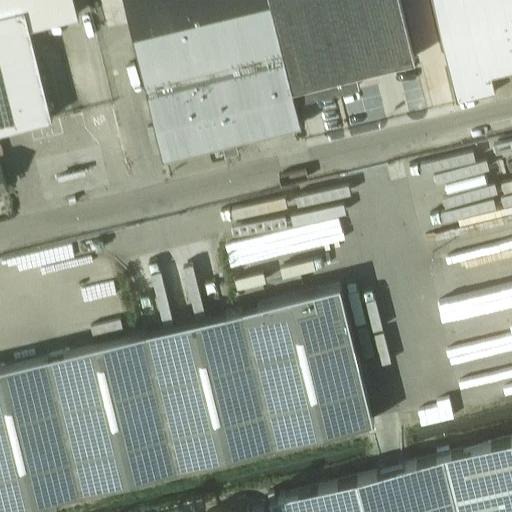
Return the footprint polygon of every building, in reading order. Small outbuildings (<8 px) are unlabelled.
[(0,0),(0,130),(52,118),(30,25),(79,12),(76,0),(0,0)] [(120,0),(104,0),(111,49),(127,47),(120,0)] [(271,0),(124,0),(164,160),(302,126),(295,100),(271,0)] [(271,0),(295,100),(304,98),(313,96),(306,98),(330,92),(361,85),(357,72),(415,58),(400,0),(271,0)] [(511,0),(431,0),(456,101),(495,92),(491,77),(511,71),(511,0)] [(511,170),(411,189),(419,233),(511,216),(511,213),(511,210),(511,209),(511,170)] [(33,297),(37,318),(121,300),(112,256),(75,264),(71,245),(20,256),(25,280),(3,285),(7,303),(33,297)] [(511,380),(511,255),(504,265),(484,267),(485,287),(511,285),(511,313),(481,316),(483,340),(491,348),(511,346),(511,365),(509,366),(510,381),(511,380)] [(0,510),(373,420),(340,282),(0,364),(0,510)] [(511,511),(511,434),(495,439),(270,496),(274,511),(511,511)]
